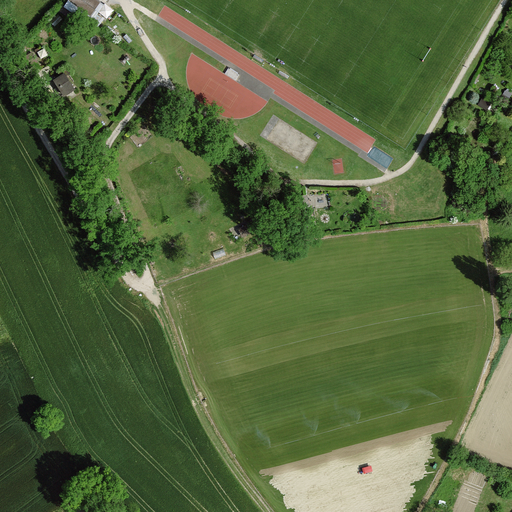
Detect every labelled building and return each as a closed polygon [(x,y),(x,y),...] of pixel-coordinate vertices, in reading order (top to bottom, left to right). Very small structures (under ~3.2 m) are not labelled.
[(99,3),(95,0),(70,0),(91,15),(99,3)] [(37,62),(32,52),(26,56),(31,65),(37,62)] [(56,79),(66,95),(76,89),(67,74),(71,72),(68,68),(61,72),(63,75),(56,79)] [(307,196),(286,202),(289,212),(310,206),(307,196)] [(305,214),(293,218),(297,231),(309,227),(305,214)] [(253,232),(249,225),(239,229),(243,237),(253,232)]
